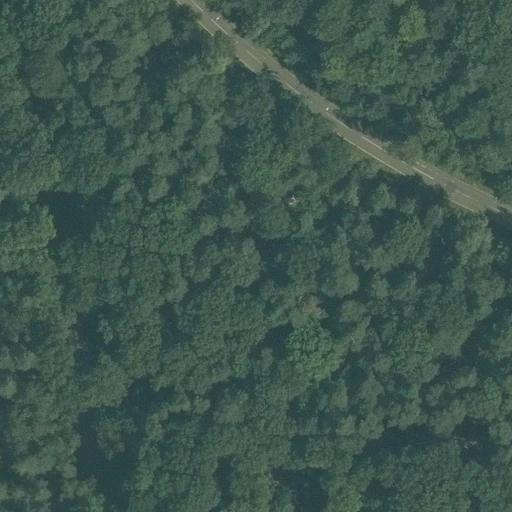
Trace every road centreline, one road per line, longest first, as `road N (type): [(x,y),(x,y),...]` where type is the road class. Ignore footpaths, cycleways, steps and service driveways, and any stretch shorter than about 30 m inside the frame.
road 1 (secondary): [(106,511),(1,0)]
road 2 (tertiary): [(511,215),(367,141),(191,0)]
road 3 (track): [(511,444),(398,442),(312,458),(273,479),(268,511)]
